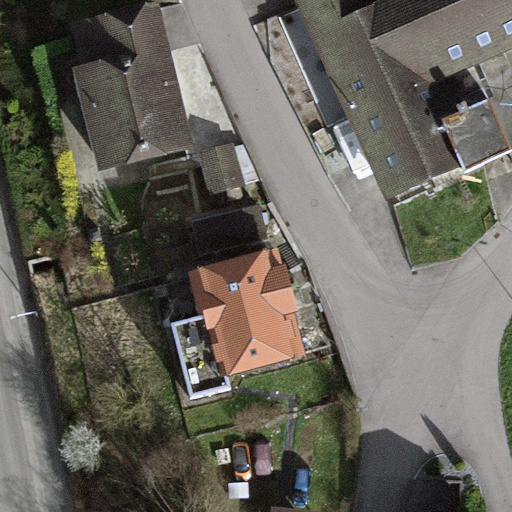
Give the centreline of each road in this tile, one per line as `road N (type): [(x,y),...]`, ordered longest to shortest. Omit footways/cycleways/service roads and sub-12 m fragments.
road 1 (residential): [(433,368),(264,148),(197,0)]
road 2 (residential): [(500,511),(480,454),(433,368)]
road 3 (residential): [(511,233),(433,368)]
road 4 (residential): [(373,511),(433,368)]
road 5 (primary): [(33,511),(0,360)]
